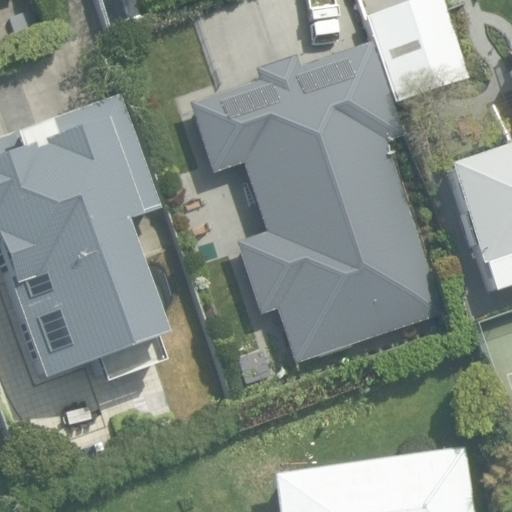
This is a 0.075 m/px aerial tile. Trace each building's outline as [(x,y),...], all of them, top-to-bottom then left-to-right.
[(141,21),(134,0),(93,0),(103,32),(141,21)] [(419,0),(359,22),(393,115),(469,87),(436,0),(419,0)] [(271,28),(290,105),(352,90),(333,13),(271,28)] [(511,146),(439,170),(480,295),(511,284),(511,74),(505,77),(511,98),(511,146)] [(0,294),(31,385),(86,366),(93,387),(159,364),(114,232),(157,217),(117,100),(0,140),(0,294)] [(225,268),(243,346),(410,308),(368,125),(238,155),(262,260),(225,268)] [(464,511),(456,449),(260,477),(265,511),(464,511)]
